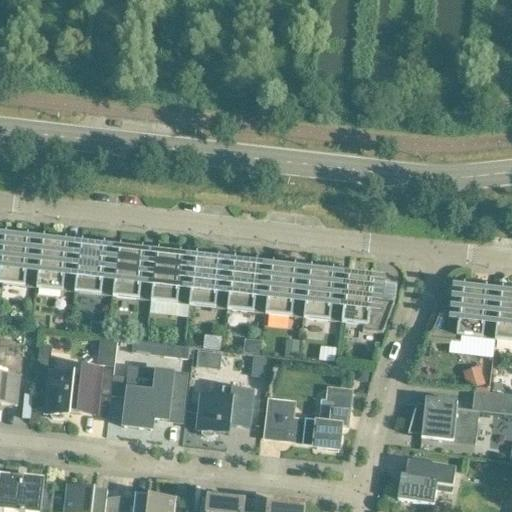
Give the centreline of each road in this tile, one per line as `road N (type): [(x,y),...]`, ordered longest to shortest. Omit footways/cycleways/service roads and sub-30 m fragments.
road 1 (secondary): [(511,171),(416,176),(0,131)]
road 2 (residential): [(441,252),(0,201)]
road 3 (residential): [(365,493),(0,443)]
road 4 (residential): [(365,493),(441,252)]
